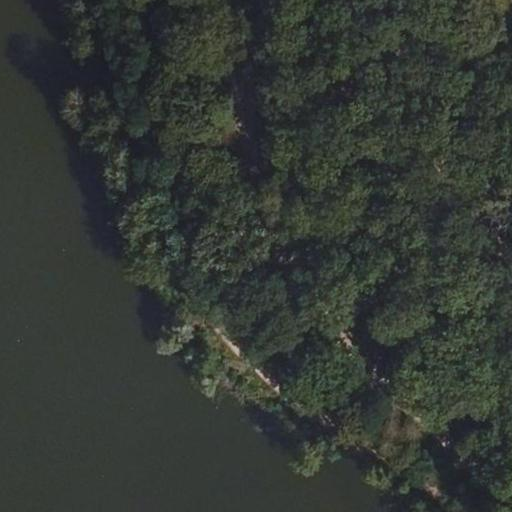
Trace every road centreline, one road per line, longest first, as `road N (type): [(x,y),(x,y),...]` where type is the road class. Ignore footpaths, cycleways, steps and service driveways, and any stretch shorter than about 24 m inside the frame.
road 1 (track): [(121,0),(180,261),(221,335),(314,416),(461,511)]
road 2 (track): [(511,491),(412,415),(270,235),(237,104),(225,0)]
